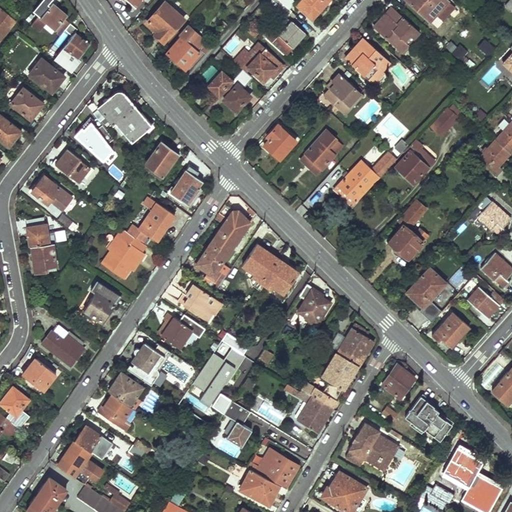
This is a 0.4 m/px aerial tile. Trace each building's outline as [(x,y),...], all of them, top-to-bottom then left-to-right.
[(67,12),(52,0),(41,14),(62,30),(69,20),(64,16),(67,12)] [(149,19),(147,22),(157,31),(155,32),(164,40),(185,17),(165,0),(164,0),(148,19),(149,19)] [(279,0),(266,0),(285,17),(291,10),(290,9),(279,0)] [(279,0),(290,9),(295,3),(292,0),(279,0)] [(302,0),(297,6),(311,18),(318,11),(317,10),(324,2),(322,0),(302,0)] [(447,0),(446,0),(405,0),(428,21),(435,13),(442,19),(453,7),(446,1),(447,0)] [(0,6),(0,41),(17,21),(0,6)] [(378,20),(373,26),(397,48),(404,41),(408,44),(419,32),(391,6),(385,13),(386,15),(380,22),(378,20)] [(285,17),(275,29),(281,34),(291,22),(285,17)] [(67,39),(73,29),(77,26),(69,20),(62,30),(59,33),(67,39)] [(281,34),(279,36),(291,47),(304,32),(292,21),(291,22),(281,34)] [(250,24),(246,28),(254,35),(258,31),(250,24)] [(189,25),(166,51),(185,68),(199,52),(191,45),(201,35),(189,25)] [(281,34),(275,29),(274,28),(265,38),(284,55),(291,47),(279,36),(281,34)] [(67,39),(59,50),(73,62),(89,41),(73,29),(67,39)] [(487,55),(495,46),(484,37),(477,46),(487,55)] [(205,38),(198,46),(205,52),(212,44),(205,38)] [(356,51),(348,60),(371,81),(382,69),(389,61),(363,38),(353,48),(356,51)] [(451,39),(446,46),(461,57),(466,50),(451,39)] [(258,53),(247,66),(249,69),(262,80),(273,67),(277,71),(282,65),(257,42),(252,48),(258,53)] [(511,44),(509,48),(511,50),(511,52),(502,63),(511,72),(511,44)] [(220,48),(211,58),(217,63),(226,53),(220,48)] [(245,50),(243,48),(233,59),(235,61),(245,50)] [(247,66),(258,53),(252,48),(248,52),(245,50),(235,61),(246,72),(249,69),(247,66)] [(41,56),(28,73),(51,91),(63,74),(41,56)] [(210,78),(217,69),(210,64),(203,73),(210,78)] [(382,69),(371,81),(373,83),(384,71),(382,69)] [(220,71),(208,85),(218,94),(220,92),(231,81),(220,71)] [(329,89),(324,95),(345,113),(350,107),(348,105),(361,91),(339,72),(331,80),(334,83),(329,89)] [(231,81),(220,92),(226,97),(223,99),(236,111),(249,96),(232,80),(231,81)] [(331,80),(326,86),(329,89),(334,83),(331,80)] [(22,87),(9,103),(29,118),(42,102),(22,87)] [(116,89),(96,106),(104,115),(102,117),(104,120),(107,118),(111,123),(114,120),(132,104),(119,89),(116,89)] [(361,91),(348,105),(350,107),(362,93),(361,91)] [(132,104),(114,120),(129,139),(148,123),(132,104)] [(448,107),(432,124),(442,133),(463,111),(459,107),(457,110),(454,107),(452,110),(448,107)] [(20,131),(0,114),(0,138),(6,143),(10,138),(12,140),(20,131)] [(79,126),(73,133),(101,158),(111,147),(89,120),(81,128),(79,126)] [(503,131),(495,140),(510,153),(511,150),(511,120),(509,124),(503,131)] [(504,120),(498,127),(503,131),(509,124),(504,120)] [(268,139),(263,145),(278,159),(295,140),(276,124),(265,136),(268,139)] [(325,130),(304,153),(313,160),(308,166),(316,174),(342,145),(325,130)] [(408,151),(394,165),(413,183),(430,164),(416,151),(422,146),(424,143),(416,136),(405,148),(408,151)] [(159,138),(141,162),(159,175),(177,152),(159,138)] [(495,140),(478,159),(496,175),(501,169),(498,166),(510,153),(495,140)] [(65,146),(53,161),(77,180),(84,171),(82,169),(86,163),(65,146)] [(435,159),(422,146),(416,151),(430,164),(435,159)] [(304,153),(299,158),(308,166),(313,160),(304,153)] [(359,159),(337,183),(355,200),(377,176),(359,159)] [(189,162),(169,191),(187,203),(199,185),(198,184),(202,178),(193,172),(196,167),(189,162)] [(43,173),(30,189),(45,201),(47,197),(54,203),(63,191),(56,186),(57,185),(43,173)] [(337,183),(333,188),(350,205),(355,200),(337,183)] [(172,212),(146,193),(141,200),(150,207),(136,225),(131,221),(125,229),(126,230),(136,237),(142,229),(145,232),(154,238),(172,212)] [(485,197),(470,214),(475,218),(477,216),(489,228),(491,227),(500,236),(505,230),(502,227),(511,218),(492,201),(491,202),(485,197)] [(402,224),(388,241),(408,257),(427,235),(419,228),(414,234),(408,228),(425,208),(416,200),(398,221),(402,224)] [(230,208),(195,261),(208,270),(212,273),(221,260),(243,228),(245,230),(252,222),(236,208),(230,208)] [(60,212),(56,218),(67,227),(72,221),(60,212)] [(27,225),(25,225),(28,244),(29,244),(51,241),(54,241),(53,229),(45,230),(44,222),(42,223),(41,215),(26,217),(27,225)] [(122,227),(107,247),(110,249),(126,230),(125,229),(122,227)] [(56,240),(66,238),(64,228),(54,230),(56,240)] [(145,232),(142,229),(136,237),(140,239),(145,232)] [(110,249),(102,261),(119,273),(126,263),(133,253),(138,256),(142,250),(139,248),(143,242),(140,239),(136,237),(126,230),(110,249)] [(51,241),(29,244),(32,270),(44,268),(44,263),(54,263),(51,241)] [(255,242),(241,262),(261,277),(276,256),(255,242)] [(511,267),(494,251),(479,267),(493,280),(494,279),(503,287),(509,281),(506,278),(511,271),(511,267)] [(133,253),(126,263),(130,267),(138,256),(133,253)] [(276,256),(261,277),(282,292),(297,271),(276,256)] [(208,270),(202,279),(215,288),(230,266),(221,260),(212,273),(208,270)] [(429,265),(404,292),(421,308),(422,309),(430,301),(448,282),(429,265)] [(87,302),(83,308),(103,320),(114,302),(112,302),(118,293),(96,279),(89,289),(93,291),(88,299),(86,298),(85,301),(87,302)] [(187,295),(182,303),(204,317),(209,310),(208,303),(213,296),(191,281),(183,293),(187,295)] [(321,292),(311,285),(297,308),(306,314),(305,317),(314,323),(329,299),(320,294),(321,292)] [(479,286),(467,299),(486,317),(498,304),(479,286)] [(213,296),(208,303),(209,310),(210,309),(211,310),(219,300),(213,296)] [(441,311),(430,301),(422,309),(421,308),(419,311),(431,322),(441,311)] [(168,322),(160,334),(178,346),(191,326),(167,310),(162,318),(164,319),(168,322)] [(453,311),(434,331),(450,346),(469,326),(453,311)] [(164,319),(156,332),(160,334),(168,322),(164,319)] [(55,320),(48,328),(61,337),(67,329),(55,320)] [(337,348),(336,350),(357,363),(372,338),(361,332),(364,328),(353,321),(345,335),(337,348)] [(48,328),(39,340),(68,362),(82,344),(79,342),(80,340),(67,329),(61,337),(48,328)] [(345,335),(337,331),(329,344),(337,348),(345,335)] [(126,367),(150,383),(158,372),(158,371),(158,370),(157,369),(156,368),(164,356),(164,355),(168,349),(158,342),(153,349),(143,342),(138,349),(136,348),(135,348),(134,348),(133,349),(132,350),(132,351),(133,352),(135,354),(130,361),(133,362),(131,365),(128,363),(126,367)] [(257,342),(248,356),(255,360),(263,346),(257,342)] [(270,362),(274,352),(263,347),(259,358),(270,362)] [(357,363),(336,350),(321,375),(327,379),(321,390),(305,381),(300,388),(331,407),(357,363)] [(33,355),(20,372),(42,389),(55,371),(33,355)] [(380,384),(400,397),(415,374),(394,361),(380,384)] [(511,365),(489,391),(504,404),(511,394),(511,365)] [(119,371),(107,389),(110,391),(127,403),(139,385),(119,371)] [(10,384),(0,397),(0,404),(13,414),(26,396),(10,384)] [(331,407),(300,388),(297,392),(307,398),(295,418),(305,424),(302,429),(313,436),(331,407)] [(127,403),(110,391),(101,405),(99,404),(95,410),(122,429),(127,422),(121,417),(129,405),(127,403)] [(140,398),(133,394),(127,403),(129,405),(133,407),(140,398)] [(433,402),(421,394),(405,416),(422,429),(423,428),(440,439),(454,419),(432,404),(433,402)] [(224,395),(207,422),(213,427),(223,411),(230,399),(224,395)] [(398,413),(387,406),(383,412),(394,419),(398,413)] [(13,423),(0,413),(0,427),(2,429),(0,431),(7,436),(15,425),(13,423)] [(19,415),(13,423),(15,425),(28,435),(34,426),(19,415)] [(225,435),(241,445),(252,427),(237,417),(225,435)] [(380,430),(365,421),(344,456),(360,465),(364,458),(384,470),(399,445),(378,432),(380,430)] [(83,424),(72,439),(88,450),(99,434),(83,424)] [(247,462),(244,466),(247,467),(248,468),(277,484),(284,487),(297,465),(270,449),(274,443),(262,436),(258,443),(267,448),(257,467),(247,462)] [(134,438),(131,443),(144,452),(147,447),(134,438)] [(72,439),(60,456),(77,467),(76,469),(87,476),(94,465),(84,458),(89,450),(88,450),(72,439)] [(131,443),(126,450),(139,459),(144,452),(131,443)] [(482,462),(457,447),(442,472),(468,487),(460,500),(481,511),(486,511),(501,488),(475,474),(482,462)] [(7,449),(1,458),(11,462),(16,455),(7,449)] [(133,474),(138,465),(124,456),(119,464),(133,474)] [(100,469),(94,465),(87,476),(93,480),(100,469)] [(0,466),(0,476),(4,479),(9,473),(0,466)] [(248,468),(237,487),(266,503),(277,484),(248,468)] [(323,497),(349,511),(350,511),(369,479),(358,473),(354,480),(338,471),(323,497)] [(46,476),(23,509),(27,511),(46,511),(64,488),(46,476)] [(83,482),(75,494),(99,511),(120,511),(123,509),(110,500),(83,482)] [(105,486),(112,491),(114,487),(107,483),(105,486)] [(449,498),(425,485),(419,497),(442,510),(449,498)] [(115,493),(110,500),(123,509),(128,500),(116,492),(115,493)] [(167,499),(159,511),(172,511),(177,504),(167,499)] [(511,511),(511,504),(509,502),(503,511),(511,511)]
